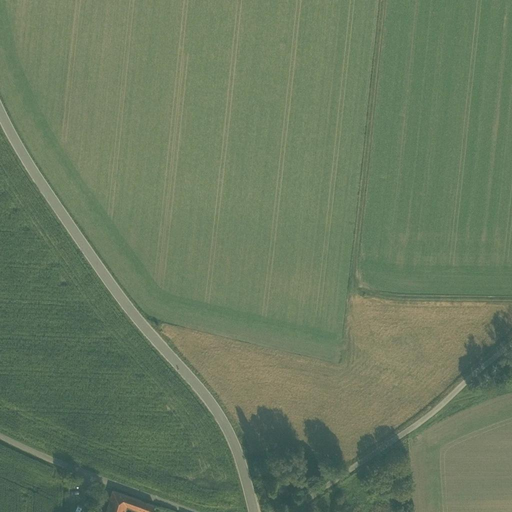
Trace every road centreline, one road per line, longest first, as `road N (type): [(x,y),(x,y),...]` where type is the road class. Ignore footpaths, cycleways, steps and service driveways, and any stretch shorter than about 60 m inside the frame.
road 1 (unclassified): [(252,511),(222,424),(108,285),(0,108)]
road 2 (unclassified): [(193,511),(0,436)]
